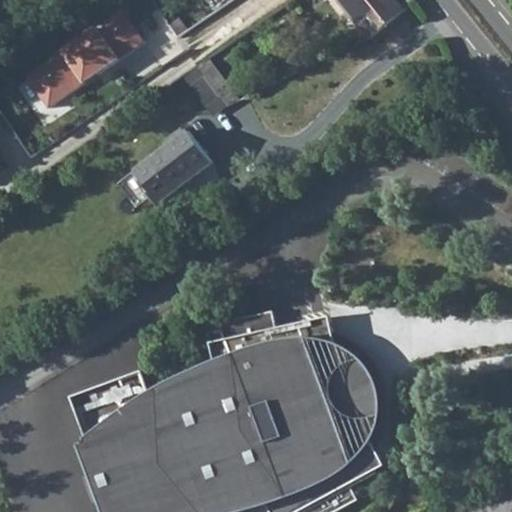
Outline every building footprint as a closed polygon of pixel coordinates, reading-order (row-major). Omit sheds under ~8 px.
[(337,0),(369,39),(404,9),(396,0),(337,0)] [(64,50),(27,75),(49,107),(144,42),(122,11),(64,50)] [(193,39),(182,47),(195,63),(238,33),(226,15),(193,39)] [(216,109),(238,96),(211,54),(198,63),(207,77),(199,82),(216,109)] [(15,116),(6,122),(22,147),(31,141),(15,116)] [(6,122),(0,126),(0,162),(22,147),(6,122)] [(188,132),(136,174),(160,205),(213,164),(188,132)] [(158,408),(145,373),(74,400),(92,445),(85,448),(109,511),(197,511),(258,488),(270,511),(336,511),(359,500),(352,487),(388,467),(363,419),(378,384),(343,369),(331,318),(277,330),(273,313),(208,328),(221,384),(158,408)] [(511,511),(511,498),(476,511),(511,511)]
